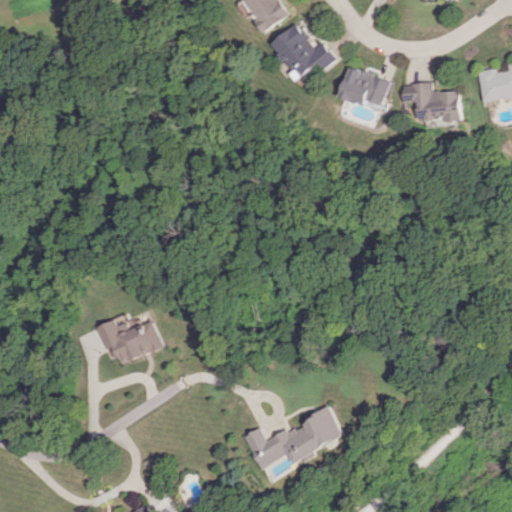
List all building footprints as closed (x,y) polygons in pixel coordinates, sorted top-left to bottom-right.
[(245,0),(265,31),(292,15),(282,0),(245,0)] [(340,58),(325,41),(319,47),(298,23),(274,43),(305,78),(320,64),(326,70),(340,58)] [(485,101),(511,96),(511,62),(508,63),(510,70),(499,72),(498,68),(480,71),(485,101)] [(383,110),(394,82),(354,66),(343,94),(383,110)] [(461,90),(436,91),(435,82),(406,84),(408,102),(420,101),(422,120),(463,118),(461,90)] [(101,326),(114,359),(121,356),(124,363),(164,347),(154,320),(132,329),(129,321),(120,325),(118,319),(101,326)] [(300,463),(351,435),(335,408),(292,431),(290,429),(269,440),(262,427),(247,435),(265,469),(295,453),(300,463)]
